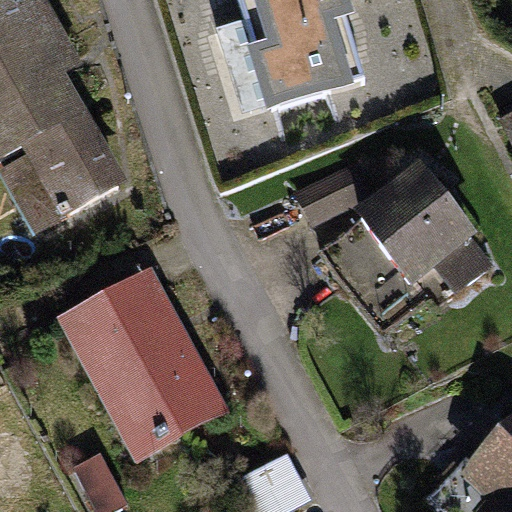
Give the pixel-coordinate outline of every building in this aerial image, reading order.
[(247,0),(263,52),(243,58),(262,122),(351,96),(331,30),(351,24),(343,0),(247,0)] [(0,164),(29,148),(68,218),(119,189),(53,73),(70,64),(38,7),(18,19),(12,9),(0,15),(0,164)] [(511,114),(499,121),(511,146),(511,114)] [(354,173),(300,199),(314,227),(368,201),(354,173)] [(421,178),(321,258),(386,337),(426,304),(413,288),(449,259),(471,285),(488,271),(467,244),(472,240),(421,178)] [(152,280),(67,327),(141,463),(226,417),(152,280)] [(511,511),(511,435),(475,473),(466,465),(431,501),(442,511),(511,511)] [(290,460),(243,485),(257,511),(303,511),(314,506),(290,460)] [(101,463),(74,477),(91,511),(121,511),(125,510),(101,463)]
